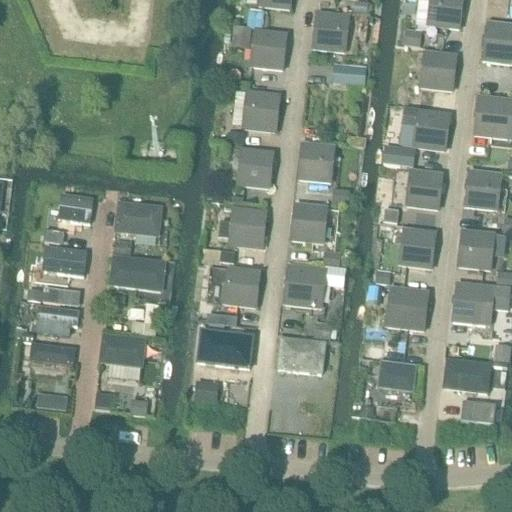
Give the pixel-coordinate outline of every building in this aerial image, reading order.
[(259,0),(259,9),(269,10),(289,12),(290,0),(259,0)] [(419,0),(417,20),(429,21),(428,29),(459,33),(462,0),(419,0)] [(356,6),(355,16),(367,17),(368,7),(356,6)] [(251,12),(249,30),(261,31),(263,13),(251,12)] [(318,17),(314,52),(345,56),(349,21),(318,17)] [(511,29),(487,27),(483,65),(511,68),(511,29)] [(233,29),(231,50),(250,52),(252,31),(233,29)] [(406,34),(405,47),(419,49),(420,36),(406,34)] [(256,35),(252,70),(262,71),(282,73),(286,38),(266,36),(256,35)] [(425,56),(421,91),(452,95),(456,60),(425,56)] [(353,70),(351,88),(364,89),(366,71),(353,70)] [(310,88),(306,124),(337,127),(339,110),(349,111),(351,93),(310,88)] [(249,97),(245,131),(256,133),(276,135),(280,100),(260,98),(249,97)] [(511,104),(479,101),(474,139),(511,143),(511,135),(511,104)] [(402,131),(400,149),(413,150),(445,154),(449,119),(418,115),(404,113),(402,131)] [(228,136),(227,145),(243,147),(244,137),(228,136)] [(303,148),(299,183),(330,187),(334,151),(303,148)] [(385,152),(383,168),(401,170),(403,154),(385,152)] [(242,154),(238,188),(249,189),(269,192),(273,157),(253,155),(242,154)] [(411,175),(407,210),(438,214),(442,178),(411,175)] [(470,175),(466,210),(497,214),(501,179),(470,175)] [(335,193),(333,207),(347,208),(349,194),(335,193)] [(214,198),(213,206),(225,208),(226,200),(214,198)] [(62,199),(59,223),(70,225),(90,228),(93,204),(73,201),(62,199)] [(120,208),(116,235),(136,237),(157,239),(159,220),(161,221),(162,211),(153,210),(153,212),(140,210),(120,208)] [(296,209),(292,244),(323,247),(327,212),(296,209)] [(385,213),(383,226),(397,228),(399,215),(385,213)] [(221,225),(219,242),(232,243),(232,248),(242,249),(262,252),(266,217),(242,214),(235,214),(234,226),(221,225)] [(45,233),(44,245),(60,247),(61,235),(45,233)] [(404,233),(400,269),(431,272),(435,237),(404,233)] [(463,235),(459,270),(490,274),(494,239),(463,235)] [(115,245),(113,257),(127,259),(128,246),(115,245)] [(48,252),(45,276),(64,278),(84,280),(87,256),(67,254),(48,252)] [(221,255),(220,265),(232,266),(233,256),(221,255)] [(326,256),(324,269),(338,271),(340,258),(326,256)] [(114,261),(111,288),(131,290),(161,294),(164,267),(134,264),(114,261)] [(289,270),(284,308),(321,312),(324,291),(343,294),(346,274),(326,271),(325,274),(289,270)] [(228,273),(224,308),(256,312),(260,276),(228,273)] [(376,273),(375,286),(389,287),(391,275),(376,273)] [(511,277),(498,276),(496,291),(511,292),(511,277)] [(457,288),(453,325),(489,329),(490,316),(506,317),(509,294),(493,292),(457,288)] [(43,307),(57,309),(59,293),(44,292),(43,307)] [(391,292),(387,330),(424,334),(428,296),(391,292)] [(28,295),(26,305),(40,307),(42,297),(28,295)] [(112,298),(110,310),(122,312),(124,300),(112,298)] [(132,325),(130,337),(154,340),(158,308),(146,307),(144,326),(132,325)] [(40,314),(38,318),(39,322),(39,325),(58,328),(71,329),(77,330),(79,316),(59,313),(40,311),(40,314)] [(207,317),(206,327),(217,328),(219,318),(207,317)] [(38,329),(37,337),(62,340),(69,341),(71,329),(58,328),(39,325),(38,329)] [(317,327),(315,340),(329,342),(331,329),(317,327)] [(301,332),(300,340),(312,342),(313,334),(301,332)] [(207,335),(204,366),(249,371),(252,340),(207,335)] [(22,336),(21,344),(33,346),(34,338),(22,336)] [(104,340),(101,366),(121,369),(141,371),(145,344),(124,342),(104,340)] [(282,342),(278,373),(322,378),(326,348),(282,342)] [(369,347),(367,362),(383,364),(385,349),(369,347)] [(33,348),(31,364),(53,367),(73,369),(75,353),(55,351),(33,348)] [(495,350),(493,365),(508,368),(510,352),(495,350)] [(448,365),(445,391),(478,395),(478,397),(487,398),(489,388),(487,388),(489,370),(448,365)] [(382,367),(379,391),(393,393),(412,395),(415,371),(396,368),(382,367)] [(195,386),(193,403),(215,406),(217,388),(195,386)] [(94,396),(93,412),(108,414),(110,398),(94,396)] [(55,400),(54,414),(66,415),(67,401),(55,400)] [(134,404),(132,417),(145,418),(147,405),(134,404)] [(463,404),(461,423),(493,427),(496,408),(463,404)] [(361,413),(360,421),(372,423),(373,414),(361,413)]
